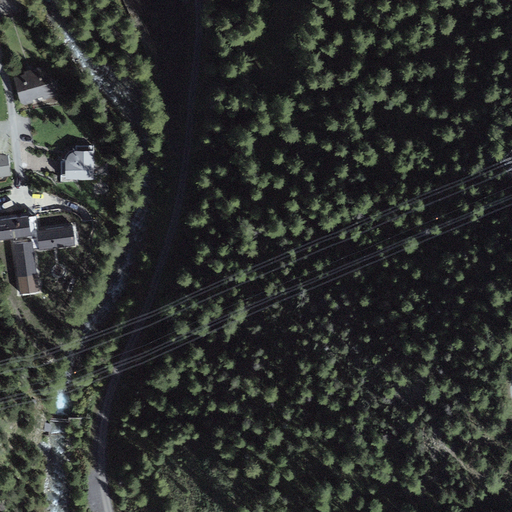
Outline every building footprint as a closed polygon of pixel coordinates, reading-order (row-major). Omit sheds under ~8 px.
[(24,74),(14,77),(21,103),(26,105),(56,96),(52,82),(43,66),(23,71),(24,74)] [(93,179),(93,151),(74,151),(70,153),(67,156),(66,160),(66,179),(93,179)] [(8,156),(0,154),(0,177),(11,176),(8,156)] [(0,240),(31,236),(28,216),(0,220),(0,240)] [(38,230),(40,250),(75,246),(72,226),(38,230)] [(32,241),(13,244),(18,280),(37,277),(32,241)]
